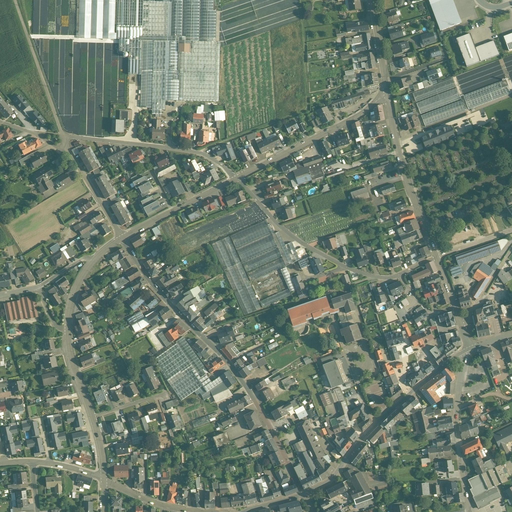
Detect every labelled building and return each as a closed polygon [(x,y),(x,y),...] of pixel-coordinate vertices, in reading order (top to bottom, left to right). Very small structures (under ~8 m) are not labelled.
[(115,0),(79,0),(79,39),(116,40),(116,33),(115,33),(115,0)] [(117,0),(116,33),(116,40),(119,40),(129,40),(129,52),(129,60),(142,60),(142,36),(143,1),(143,0),(117,0)] [(182,0),(171,0),(171,36),(179,37),(182,37),(182,0)] [(200,0),(182,0),(182,37),(185,37),(185,41),(190,41),(199,41),(200,0)] [(213,0),(200,0),(199,41),(216,42),(217,11),(213,11),(213,0)] [(359,0),(348,0),(350,11),(361,9),(359,0)] [(450,0),(430,0),(436,15),(434,16),(437,22),(439,21),(442,30),(459,24),(450,0)] [(155,2),(143,1),(142,36),(154,36),(155,2)] [(170,2),(156,2),(156,36),(169,36),(170,2)] [(296,6),(289,8),(291,14),(288,15),(291,22),(300,19),(296,6)] [(248,37),(280,27),(279,23),(281,21),(278,12),(266,16),(265,18),(266,19),(256,22),(253,20),(248,22),(252,17),(245,20),(247,22),(244,23),(245,25),(240,27),(241,29),(235,31),(238,40),(237,35),(241,34),(243,39),(244,38),(243,35),(246,34),(246,36),(248,37)] [(390,14),(386,15),(388,22),(398,19),(396,12),(390,14)] [(351,32),(355,31),(354,24),(351,24),(351,22),(346,23),(347,27),(350,26),(351,32)] [(368,22),(354,24),(355,31),(355,32),(369,30),(368,22)] [(393,30),(392,30),(392,31),(389,32),(391,40),(401,37),(400,33),(402,33),(401,28),(393,30)] [(421,37),(424,45),(435,42),(432,33),(421,37)] [(511,33),(503,37),(509,51),(511,49),(511,33)] [(360,38),(352,39),(353,45),(361,43),(361,42),(364,42),(364,43),(371,42),(370,34),(360,36),(360,38)] [(480,62),(476,47),(470,34),(456,39),(466,67),(480,62)] [(154,36),(142,36),(142,39),(154,40),(153,73),(155,73),(155,40),(169,40),(179,40),(179,37),(171,36),(169,36),(156,36),(154,36)] [(182,37),(179,37),(179,40),(178,52),(181,53),(190,53),(190,41),(185,41),(185,37),(182,37)] [(154,40),(142,39),(142,60),(141,75),(141,108),(152,108),(153,73),(154,40)] [(129,40),(119,40),(119,52),(129,52),(129,40)] [(169,40),(155,40),(155,73),(153,73),(152,108),(152,114),(162,114),(162,110),(165,110),(165,101),(168,101),(169,40)] [(179,40),(169,40),(168,101),(179,101),(180,71),(178,71),(178,52),(179,40)] [(199,41),(190,41),(190,53),(181,53),(180,71),(179,101),(219,102),(220,42),(216,42),(199,41)] [(494,41),(476,47),(480,62),(499,54),(494,41)] [(364,44),(355,46),(356,52),(372,49),(371,42),(364,43),(364,44)] [(406,49),(404,43),(399,44),(393,46),(392,47),(395,55),(402,52),(401,51),(406,49)] [(438,47),(429,50),(430,54),(430,55),(431,58),(432,58),(440,56),(438,47)] [(361,56),(357,57),(358,64),(374,61),(373,53),(360,55),(361,56)] [(407,58),(399,61),(400,64),(399,64),(401,69),(409,66),(407,58)] [(142,60),(129,60),(128,75),(141,75),(142,60)] [(358,64),(357,64),(358,69),(365,68),(365,70),(376,69),(374,61),(358,64)] [(436,70),(426,73),(429,80),(429,81),(431,81),(439,78),(436,70)] [(410,77),(397,81),(399,90),(408,87),(408,86),(412,85),(410,77)] [(453,78),(412,94),(416,102),(456,87),(453,78)] [(429,80),(422,82),(425,88),(433,85),(431,81),(429,81),(429,80)] [(506,80),(500,82),(502,88),(508,86),(506,80)] [(500,82),(463,96),(468,110),(511,94),(508,86),(502,88),(500,82)] [(457,88),(416,104),(420,114),(461,99),(457,88)] [(357,94),(343,99),(342,99),(344,105),(366,98),(365,97),(364,92),(357,94)] [(27,106),(29,103),(31,104),(32,106),(34,105),(32,103),(27,98),(23,102),(25,104),(27,106)] [(342,99),(331,103),(333,108),(339,107),(344,105),(342,99)] [(462,100),(421,116),(425,127),(466,111),(462,100)] [(23,103),(18,107),(24,113),(28,110),(23,103)] [(382,105),(378,106),(376,108),(376,110),(374,110),(374,114),(383,113),(382,105)] [(13,113),(8,107),(1,112),(6,119),(13,113)] [(327,107),(317,112),(323,125),(333,120),(327,107)] [(43,120),(39,115),(41,113),(38,110),(36,112),(34,109),(28,114),(38,125),(43,120)] [(124,122),(125,122),(128,122),(128,112),(120,112),(120,121),(124,121),(124,122)] [(383,113),(374,114),(376,122),(385,120),(383,113)] [(407,114),(401,116),(401,118),(402,118),(403,120),(402,121),(404,124),(406,131),(412,129),(408,118),(407,114)] [(416,120),(414,116),(408,118),(412,129),(418,126),(416,120)] [(317,119),(310,123),(313,129),(320,125),(317,119)] [(160,121),(154,120),(154,128),(153,128),(150,128),(150,129),(149,130),(150,131),(150,132),(153,132),(153,139),(165,139),(165,128),(160,128),(160,121)] [(295,120),(285,125),(289,134),(299,129),(295,120)] [(120,121),(113,121),(112,133),(117,133),(123,133),(124,129),(125,129),(125,122),(124,122),(124,121),(120,121)] [(511,121),(506,124),(501,126),(503,132),(511,128),(511,121)] [(191,122),(184,122),(184,132),(181,132),(181,140),(190,141),(191,122)] [(422,135),(426,148),(458,138),(454,125),(422,135)] [(360,127),(353,129),(355,139),(363,137),(360,127)] [(8,128),(1,132),(4,137),(5,140),(12,137),(8,128)] [(381,128),(372,131),(369,132),(371,138),(374,137),(374,138),(383,135),(381,128)] [(209,132),(199,132),(199,142),(198,142),(197,143),(197,145),(198,146),(201,146),(205,145),(205,142),(208,143),(211,141),(212,133),(208,133),(209,132)] [(348,133),(345,134),(344,135),(342,136),(342,135),(340,136),(336,137),(337,141),(336,141),(336,143),(336,145),(338,146),(349,144),(348,141),(350,140),(349,134),(348,133)] [(277,136),(267,141),(271,149),(281,144),(277,136)] [(38,139),(31,142),(35,149),(41,146),(38,139)] [(267,141),(262,144),(261,142),(258,143),(259,145),(258,146),(262,154),(271,149),(267,141)] [(326,141),(319,145),(323,153),(330,150),(326,141)] [(19,146),(23,155),(30,151),(35,149),(31,142),(27,144),(26,142),(25,142),(19,146)] [(220,148),(216,150),(218,156),(225,154),(228,162),(236,159),(230,145),(220,148)] [(377,151),(369,154),(371,160),(379,157),(378,155),(388,152),(385,145),(376,148),(377,151)] [(121,152),(119,147),(116,149),(115,147),(112,149),(118,160),(120,159),(123,164),(126,162),(125,160),(121,152)] [(252,147),(246,150),(250,160),(253,158),(253,159),(257,157),(252,147)] [(80,153),(79,153),(83,160),(91,155),(87,149),(85,150),(80,153)] [(112,149),(111,149),(109,151),(106,153),(107,155),(111,164),(118,160),(112,149)] [(136,151),(134,152),(134,151),(133,152),(129,154),(131,157),(134,164),(144,158),(140,150),(137,152),(136,151)] [(246,150),(240,153),(242,157),(245,163),(248,161),(250,160),(246,150)] [(34,157),(29,160),(34,168),(46,161),(42,153),(34,157)] [(91,155),(83,160),(86,166),(95,162),(91,155)] [(162,156),(157,158),(157,157),(156,157),(154,158),(153,159),(154,161),(155,162),(156,161),(160,168),(169,163),(166,157),(165,157),(163,158),(162,156)] [(321,156),(309,160),(310,166),(319,163),(321,162),(323,161),(321,156)] [(27,160),(26,157),(21,159),(19,161),(21,165),(28,161),(27,160)] [(195,160),(192,162),(190,159),(182,164),(186,171),(190,169),(192,174),(197,171),(204,167),(201,163),(198,165),(195,160)] [(291,159),(280,165),(283,172),(295,166),(291,159)] [(390,160),(380,163),(382,171),(392,168),(390,160)] [(95,162),(86,166),(90,173),(93,171),(98,168),(95,162)] [(160,168),(157,170),(160,177),(173,170),(169,163),(160,168)] [(298,170),(293,171),(298,185),(324,176),(321,166),(319,163),(310,166),(304,168),(302,169),(298,170)] [(380,163),(372,166),(375,173),(376,172),(382,171),(380,163)] [(43,170),(41,170),(41,172),(39,173),(34,176),(35,179),(38,179),(39,182),(38,183),(40,186),(42,185),(47,182),(48,181),(46,179),(49,177),(48,176),(51,174),(47,167),(43,170)] [(214,169),(205,174),(206,174),(201,177),(205,185),(210,183),(219,179),(214,169)] [(65,175),(58,179),(58,180),(55,182),(59,188),(62,187),(72,181),(68,175),(67,174),(65,175)] [(97,179),(96,180),(99,186),(107,182),(104,175),(102,176),(97,179)] [(138,190),(149,185),(145,178),(133,185),(136,191),(138,190)] [(45,191),(51,188),(54,186),(51,180),(48,181),(47,182),(42,185),(40,186),(38,187),(42,194),(45,191)] [(178,180),(168,186),(174,198),(184,193),(178,180)] [(279,181),(266,186),(268,193),(272,192),(282,189),(279,181)] [(107,182),(99,186),(103,193),(111,188),(107,182)] [(192,190),(188,182),(184,184),(188,193),(192,190)] [(393,184),(381,189),(383,195),(395,191),(393,184)] [(138,190),(142,195),(152,190),(149,185),(138,190)] [(111,188),(103,193),(106,199),(109,198),(114,195),(115,195),(111,188)] [(366,188),(350,193),(354,203),(364,199),(369,198),(369,197),(366,188)] [(242,191),(234,194),(237,203),(238,204),(246,200),(242,191)] [(234,195),(225,198),(228,206),(237,203),(234,195)] [(143,209),(157,202),(153,196),(139,203),(143,209)] [(279,199),(271,201),(273,209),(281,206),(281,205),(285,203),(283,198),(279,199)] [(87,200),(78,205),(78,206),(75,208),(79,215),(83,212),(83,213),(84,212),(92,207),(87,200)] [(209,201),(202,204),(206,212),(209,210),(210,211),(214,209),(213,208),(216,206),(213,200),(210,201),(209,201)] [(113,206),(112,207),(115,213),(123,209),(126,207),(123,201),(120,202),(119,203),(113,206)] [(404,201),(393,205),(394,207),(396,211),(401,210),(402,211),(405,210),(404,208),(407,207),(404,201)] [(142,210),(146,217),(162,209),(158,202),(157,202),(143,209),(142,210)] [(196,208),(186,212),(191,220),(200,216),(197,210),(196,208)] [(123,209),(115,213),(119,219),(127,215),(123,209)] [(285,211),(281,212),(284,221),(293,218),(290,209),(285,211)] [(412,211),(400,216),(396,217),(396,218),(396,220),(396,221),(397,222),(397,223),(398,225),(401,224),(415,219),(412,211)] [(84,212),(83,213),(83,212),(79,215),(76,216),(79,220),(87,216),(84,212)] [(99,212),(90,217),(91,218),(89,219),(91,223),(93,222),(94,224),(103,219),(99,212)] [(127,215),(119,219),(122,226),(125,224),(131,221),(127,215)] [(416,220),(404,224),(405,227),(408,234),(413,232),(419,229),(416,220)] [(266,221),(231,236),(236,248),(271,232),(268,225),(266,221)] [(81,228),(78,229),(78,230),(82,235),(86,233),(89,231),(92,229),(89,225),(88,223),(81,228)] [(167,223),(162,224),(166,239),(171,237),(167,223)] [(105,224),(98,229),(104,237),(111,232),(105,224)] [(285,245),(279,232),(275,234),(270,224),(268,225),(271,232),(272,234),(277,246),(278,248),(282,256),(282,258),(286,266),(293,263),(285,245)] [(160,229),(162,229),(160,225),(153,228),(156,237),(162,235),(160,229)] [(405,227),(397,230),(400,237),(408,234),(405,227)] [(419,229),(413,232),(416,240),(423,238),(419,229)] [(408,234),(400,237),(401,239),(403,245),(416,240),(413,232),(408,234)] [(272,234),(237,250),(242,262),(277,246),(272,234)] [(140,235),(131,241),(135,248),(140,245),(140,244),(143,242),(142,239),(140,235)] [(229,237),(212,245),(223,270),(240,263),(229,237)] [(508,237),(498,241),(501,250),(509,240),(508,237)] [(332,239),(326,241),(329,249),(332,248),(333,249),(337,248),(334,239),(332,239)] [(396,248),(403,245),(401,239),(394,242),(396,248)] [(84,240),(78,244),(83,252),(90,248),(86,240),(85,240),(84,240)] [(498,241),(465,252),(468,262),(501,250),(498,241)] [(300,260),(292,242),(285,245),(293,263),(300,260)] [(370,243),(363,246),(366,253),(372,251),(370,243)] [(58,244),(50,248),(53,253),(61,249),(58,244)] [(346,246),(341,248),(343,256),(349,255),(346,246)] [(362,246),(353,249),(357,259),(366,256),(362,246)] [(419,247),(414,250),(415,254),(417,257),(422,255),(420,249),(419,247)] [(426,247),(420,249),(422,255),(422,256),(423,257),(429,254),(426,247)] [(123,248),(116,253),(119,259),(120,261),(122,259),(127,256),(123,248)] [(278,248),(243,264),(247,272),(282,256),(278,248)] [(67,260),(62,252),(52,259),(56,267),(67,260)] [(465,252),(455,256),(458,265),(468,262),(465,252)] [(116,253),(111,256),(113,259),(115,264),(116,263),(117,263),(116,261),(119,259),(116,253)] [(376,254),(373,256),(377,266),(385,263),(382,257),(380,253),(376,254)] [(422,256),(417,258),(419,262),(431,257),(429,254),(423,257),(422,256)] [(127,256),(122,259),(123,261),(125,264),(122,266),(125,271),(134,265),(129,256),(127,256)] [(357,259),(356,260),(359,268),(369,264),(366,256),(357,259)] [(309,257),(298,262),(301,269),(311,265),(310,262),(311,262),(309,257)] [(394,259),(390,260),(393,268),(402,265),(399,257),(398,257),(394,259)] [(282,258),(248,273),(251,281),(286,266),(282,258)] [(311,262),(310,262),(311,265),(316,275),(324,271),(322,267),(320,263),(321,263),(319,259),(311,262)] [(151,260),(143,264),(148,271),(155,267),(154,264),(151,260)] [(437,272),(432,262),(426,265),(428,270),(430,275),(437,272)] [(240,263),(223,270),(245,316),(261,308),(240,263)] [(479,268),(475,266),(470,272),(474,275),(480,278),(478,281),(475,287),(476,287),(472,293),(473,297),(476,299),(491,277),(495,271),(488,266),(483,263),(479,268)] [(458,265),(449,268),(452,277),(461,274),(458,265)] [(178,280),(176,277),(172,271),(178,267),(176,266),(173,268),(167,272),(165,272),(168,276),(164,278),(169,285),(178,280)] [(155,267),(148,271),(150,275),(152,278),(159,273),(157,269),(155,267)] [(287,267),(252,283),(255,291),(284,278),(282,273),(288,271),(287,267)] [(27,268),(15,270),(17,277),(22,276),(26,283),(33,279),(27,268)] [(137,268),(126,275),(130,281),(130,282),(141,275),(137,268)] [(504,272),(501,270),(498,275),(498,276),(500,279),(504,284),(511,278),(511,269),(507,273),(505,270),(504,272)] [(428,270),(413,276),(415,281),(430,275),(428,270)] [(288,271),(282,273),(284,278),(285,280),(289,287),(291,293),(297,291),(295,287),(294,284),(291,285),(289,280),(288,277),(291,276),(288,271)] [(126,275),(119,279),(119,280),(121,284),(122,284),(122,285),(130,281),(126,275)] [(347,275),(341,277),(344,285),(350,283),(347,275)] [(438,275),(432,278),(431,276),(428,277),(431,285),(441,281),(438,275)] [(8,276),(0,277),(0,287),(10,286),(8,276)] [(300,276),(289,280),(291,285),(294,284),(295,287),(303,284),(300,276)] [(64,277),(56,283),(53,285),(54,287),(56,290),(57,291),(58,291),(60,289),(64,287),(68,284),(64,277)] [(142,277),(131,284),(133,287),(136,291),(147,284),(142,277)] [(164,278),(157,283),(162,290),(169,285),(164,278)] [(285,280),(256,292),(260,300),(289,287),(285,280)] [(179,282),(169,287),(163,291),(170,299),(176,295),(174,292),(183,287),(179,282)] [(400,282),(388,287),(393,297),(404,292),(400,282)] [(303,284),(295,287),(297,291),(300,299),(308,296),(303,284)] [(431,285),(427,287),(428,290),(422,293),(424,295),(425,299),(428,298),(432,296),(436,295),(440,293),(437,287),(436,287),(434,284),(431,285)] [(442,284),(437,286),(437,287),(440,293),(440,294),(446,292),(442,284)] [(199,286),(183,295),(186,299),(183,300),(189,307),(199,302),(202,300),(197,294),(199,292),(199,291),(201,290),(199,286)] [(64,287),(60,289),(58,291),(62,296),(67,292),(64,287)] [(133,287),(126,292),(128,296),(136,291),(133,287)] [(289,287),(260,300),(263,308),(292,295),(291,293),(289,287)] [(382,287),(374,290),(378,304),(386,302),(382,287)] [(466,288),(457,291),(460,299),(468,296),(466,288)] [(62,303),(55,293),(57,291),(56,290),(50,293),(49,294),(50,294),(51,297),(49,298),(55,307),(62,303)] [(100,298),(93,290),(91,291),(96,300),(100,298)] [(91,291),(90,291),(86,293),(86,292),(84,293),(90,304),(96,300),(91,291)] [(446,292),(439,295),(443,305),(450,303),(446,292)] [(90,304),(84,293),(82,294),(83,295),(79,298),(82,302),(85,307),(90,304)] [(144,302),(137,293),(127,301),(135,310),(144,302)] [(333,304),(335,310),(337,309),(340,308),(353,303),(354,303),(350,294),(331,300),(331,301),(332,301),(333,304)] [(19,301),(4,304),(7,321),(17,319),(27,317),(27,318),(38,316),(36,307),(37,307),(36,303),(35,303),(33,296),(19,299),(19,301)] [(460,299),(459,299),(461,308),(471,305),(468,296),(460,299)] [(158,303),(153,297),(145,303),(146,303),(150,308),(151,309),(158,303)] [(202,300),(199,302),(200,306),(203,304),(204,305),(210,302),(208,297),(202,300)] [(326,298),(288,311),(291,320),(293,319),(294,320),(290,322),(293,329),(307,323),(305,319),(313,317),(314,319),(322,316),(321,314),(330,311),(331,314),(332,313),(333,315),(335,314),(335,313),(337,312),(338,312),(337,309),(335,310),(333,304),(328,305),(326,298)] [(406,298),(401,302),(404,307),(409,304),(406,298)] [(183,300),(177,306),(183,313),(189,307),(183,300)] [(391,301),(385,303),(387,311),(394,308),(391,301)] [(82,302),(78,304),(82,312),(86,309),(85,307),(82,302)] [(199,302),(189,307),(197,316),(198,315),(200,313),(196,310),(201,307),(200,306),(199,302)] [(215,303),(204,312),(207,316),(209,318),(212,316),(210,313),(218,307),(215,303)] [(353,303),(340,308),(342,312),(346,310),(347,314),(348,314),(347,313),(355,311),(356,311),(353,303)] [(487,307),(483,308),(486,319),(496,316),(492,305),(487,307)] [(159,313),(163,318),(164,320),(167,318),(172,315),(167,307),(159,313)] [(183,313),(191,322),(197,316),(189,307),(183,313)] [(340,308),(337,309),(338,312),(344,329),(347,328),(342,312),(340,308)] [(483,308),(476,310),(473,314),(475,326),(481,325),(481,321),(486,319),(483,308)] [(157,310),(145,316),(148,320),(149,319),(152,323),(154,322),(155,324),(163,318),(159,313),(157,310)] [(418,314),(414,317),(413,316),(413,317),(413,318),(416,323),(428,315),(425,310),(418,314)] [(83,312),(75,316),(78,322),(84,320),(87,319),(83,312)] [(144,317),(141,312),(136,315),(139,320),(144,317)] [(447,328),(455,326),(452,313),(439,316),(440,323),(446,321),(447,328)] [(209,318),(205,321),(210,326),(214,322),(217,319),(214,315),(212,316),(209,318)] [(201,317),(193,324),(197,328),(205,322),(203,320),(201,317)] [(190,329),(179,319),(173,324),(176,327),(175,328),(180,334),(182,335),(190,329)] [(78,322),(74,324),(75,328),(74,328),(75,330),(86,326),(84,320),(78,322)] [(205,322),(197,328),(202,332),(210,326),(205,321),(205,322)] [(347,328),(344,329),(341,330),(343,337),(345,336),(347,344),(352,343),(352,344),(356,343),(355,341),(362,339),(356,324),(347,328)] [(485,324),(483,325),(481,326),(481,325),(476,326),(478,338),(490,335),(488,324),(485,324)] [(86,326),(75,330),(76,332),(77,332),(78,336),(79,336),(87,333),(89,332),(86,326)] [(232,327),(226,329),(228,332),(230,337),(235,335),(232,327)] [(174,328),(165,334),(171,343),(179,337),(177,336),(180,334),(175,328),(174,328)] [(429,330),(420,335),(424,343),(425,342),(426,343),(429,342),(428,341),(433,339),(429,330)] [(165,334),(163,332),(158,335),(166,347),(171,344),(171,343),(165,334)] [(228,332),(218,336),(221,344),(228,341),(227,338),(230,337),(228,332)] [(440,336),(442,345),(452,343),(452,339),(450,335),(450,333),(440,336)] [(420,335),(416,337),(416,336),(411,338),(415,346),(419,345),(419,346),(421,345),(421,344),(424,343),(420,335)] [(212,383),(206,374),(208,373),(183,337),(176,342),(177,344),(156,359),(159,363),(156,365),(167,381),(181,401),(194,392),(197,390),(202,386),(205,391),(208,389),(210,391),(218,385),(219,386),(224,382),(220,377),(212,383)] [(455,338),(454,339),(452,339),(452,343),(453,344),(455,347),(462,345),(459,337),(455,338)] [(85,341),(79,344),(82,351),(93,347),(90,339),(85,341)] [(52,340),(44,341),(45,345),(42,346),(43,351),(46,351),(54,349),(52,340)] [(207,347),(199,340),(193,346),(201,353),(207,347)] [(511,340),(500,344),(503,352),(511,348),(511,340)] [(394,343),(388,345),(391,355),(397,353),(395,346),(394,343)] [(443,346),(444,351),(453,344),(452,343),(442,345),(443,346)] [(229,344),(222,350),(230,361),(237,356),(229,347),(231,346),(229,344)] [(444,351),(443,351),(448,359),(458,351),(455,347),(453,344),(444,351)] [(430,351),(435,357),(440,353),(436,347),(430,351)] [(490,348),(481,352),(481,351),(481,352),(483,358),(487,369),(491,367),(497,365),(494,358),(490,348)] [(511,348),(503,352),(509,367),(509,369),(511,367),(511,348)] [(435,357),(434,358),(439,365),(448,359),(443,351),(440,353),(435,357)] [(412,364),(417,362),(418,362),(413,352),(408,354),(411,361),(410,361),(411,364),(412,364)] [(391,355),(390,355),(392,361),(399,359),(397,353),(391,355)] [(408,362),(408,365),(411,364),(410,361),(411,361),(408,354),(408,353),(403,355),(402,357),(406,361),(407,361),(408,362)] [(321,360),(323,365),(335,361),(338,360),(335,354),(329,356),(321,360)] [(91,355),(80,359),(84,367),(95,363),(91,355)] [(382,371),(388,368),(387,366),(385,366),(384,364),(382,355),(380,356),(376,357),(380,371),(382,371)] [(503,355),(494,358),(497,365),(491,367),(494,375),(508,369),(503,355)] [(254,356),(248,359),(250,365),(257,361),(254,356)] [(54,357),(43,360),(44,365),(46,364),(47,368),(45,369),(56,367),(54,357)] [(338,360),(335,361),(344,383),(354,380),(345,357),(339,359),(338,359),(338,360)] [(212,364),(207,368),(211,374),(225,364),(220,358),(212,364)] [(266,363),(263,358),(257,361),(259,366),(260,367),(266,363)] [(419,363),(423,367),(429,362),(426,358),(419,363)] [(245,367),(239,359),(233,363),(239,372),(245,367)] [(257,361),(251,365),(246,368),(248,371),(259,366),(257,361)] [(335,361),(323,365),(326,374),(332,389),(340,386),(344,384),(344,383),(335,361)] [(406,365),(407,379),(420,369),(417,362),(412,364),(411,364),(408,365),(406,365)] [(429,362),(423,367),(425,370),(428,374),(434,369),(429,362)] [(151,366),(142,371),(147,381),(156,377),(153,370),(151,366)] [(239,372),(245,379),(251,374),(248,371),(246,368),(246,367),(239,372)] [(382,371),(385,377),(394,374),(391,367),(388,368),(382,371)] [(450,383),(455,379),(455,378),(454,375),(448,367),(441,372),(448,381),(450,383)] [(420,369),(407,379),(411,387),(424,377),(420,369)] [(228,371),(220,377),(224,382),(227,387),(228,387),(231,385),(231,386),(236,383),(230,375),(231,375),(228,371)] [(57,372),(41,376),(43,386),(59,382),(57,372)] [(441,372),(428,383),(434,391),(448,381),(441,372)] [(332,389),(326,374),(320,376),(327,393),(331,404),(338,402),(339,403),(345,402),(340,386),(332,389)] [(385,377),(389,388),(398,384),(394,374),(385,377)] [(156,377),(147,381),(152,391),(161,387),(159,383),(159,384),(156,377)] [(264,381),(255,386),(258,391),(267,386),(265,382),(269,380),(268,378),(264,381)] [(291,380),(283,384),(286,390),(290,389),(288,386),(296,382),(294,378),(291,380)] [(448,381),(434,391),(439,398),(445,393),(446,394),(454,395),(455,379),(450,383),(448,381)] [(13,383),(11,384),(11,386),(13,392),(14,392),(15,393),(17,392),(18,391),(23,390),(22,381),(13,383)] [(224,382),(219,386),(223,392),(229,389),(228,387),(227,387),(224,382)] [(434,391),(428,383),(419,390),(432,406),(441,401),(439,398),(434,391)] [(139,393),(134,384),(127,388),(129,392),(128,392),(131,397),(139,393)] [(389,388),(387,389),(389,395),(391,402),(403,393),(398,384),(389,388)] [(218,385),(210,391),(213,396),(223,392),(219,386),(218,385)] [(66,387),(56,389),(58,397),(68,395),(66,387)] [(275,397),(269,388),(260,394),(265,402),(275,397)] [(205,391),(200,394),(202,396),(204,400),(213,396),(210,391),(208,389),(205,391)] [(223,392),(213,396),(215,402),(218,400),(219,401),(232,395),(229,389),(223,392)] [(102,390),(94,393),(98,403),(106,399),(104,394),(103,390),(102,390)] [(112,394),(116,402),(123,398),(119,390),(117,391),(112,394)] [(327,393),(319,396),(324,407),(331,404),(327,393)] [(248,395),(241,399),(245,407),(253,403),(248,395)] [(407,401),(413,408),(419,403),(413,396),(407,401)] [(241,399),(227,405),(231,414),(245,407),(241,399)] [(452,399),(443,399),(444,410),(448,409),(453,409),(452,399)] [(21,400),(10,402),(11,408),(12,413),(13,413),(23,410),(23,408),(24,407),(23,404),(22,404),(21,400)] [(71,400),(61,402),(62,410),(68,409),(73,408),(71,400)] [(407,401),(400,408),(406,414),(410,410),(413,408),(407,401)] [(345,402),(339,403),(337,404),(338,407),(338,408),(346,434),(352,428),(352,427),(351,422),(349,414),(349,413),(345,402)] [(413,408),(410,410),(413,414),(427,408),(424,405),(422,406),(419,403),(413,408)] [(153,406),(146,408),(149,415),(159,412),(156,404),(153,405),(153,406)] [(297,406),(296,404),(292,407),(286,410),(288,414),(295,411),(293,408),(297,406)] [(351,421),(356,418),(360,415),(364,421),(369,418),(365,412),(366,411),(363,404),(362,405),(358,408),(349,413),(351,421)] [(472,415),(472,416),(480,412),(476,404),(468,408),(470,412),(470,413),(471,415),(472,415)] [(284,406),(272,412),(276,421),(288,414),(286,410),(284,406)] [(427,408),(413,414),(418,436),(426,434),(432,433),(435,432),(438,431),(437,423),(429,425),(427,417),(435,415),(432,406),(427,408)] [(389,417),(395,423),(395,424),(403,417),(397,410),(389,417)] [(262,426),(255,411),(244,416),(251,431),(262,426)] [(159,412),(149,415),(150,420),(159,417),(158,415),(160,414),(159,412)] [(80,413),(66,416),(67,421),(73,419),(75,428),(83,426),(80,413)] [(138,413),(127,416),(129,423),(134,421),(140,420),(138,413)] [(216,413),(185,424),(187,430),(216,420),(214,415),(217,414),(216,413)] [(233,414),(217,422),(220,428),(236,421),(233,414)] [(175,415),(168,418),(172,429),(180,426),(178,422),(175,415)] [(60,417),(45,420),(48,433),(56,431),(54,423),(61,422),(60,417)] [(381,424),(386,429),(388,431),(395,424),(395,423),(389,417),(381,424)] [(369,418),(364,421),(358,426),(363,433),(373,423),(369,418)] [(436,421),(437,423),(438,431),(453,428),(452,418),(436,421)] [(466,424),(459,427),(459,431),(462,440),(477,435),(479,433),(475,418),(473,419),(466,422),(466,424)] [(337,419),(330,421),(332,426),(332,427),(338,424),(337,419)] [(307,451),(317,471),(329,464),(322,457),(325,456),(321,447),(319,448),(306,420),(296,425),(303,440),(307,451)] [(36,422),(22,425),(23,430),(29,428),(31,437),(39,435),(36,422)] [(115,422),(108,425),(111,434),(118,432),(117,429),(115,422)] [(338,424),(332,427),(335,434),(341,431),(338,424)] [(386,429),(384,431),(388,442),(390,442),(390,446),(392,461),(397,461),(396,453),(399,453),(395,424),(388,431),(386,429)] [(511,425),(493,435),(499,447),(505,444),(511,440),(511,425)] [(16,426),(1,429),(4,441),(5,441),(12,440),(10,432),(17,431),(16,426)] [(329,427),(326,428),(329,436),(335,434),(332,427),(332,426),(329,427)] [(378,426),(372,432),(376,435),(377,434),(380,437),(380,436),(382,444),(388,442),(384,431),(378,426)] [(359,436),(352,428),(346,434),(354,442),(359,436)] [(268,430),(261,433),(263,438),(265,442),(272,438),(268,430)] [(64,432),(49,435),(52,448),(60,446),(58,439),(65,437),(64,432)] [(71,435),(73,443),(88,440),(86,432),(71,435)] [(376,435),(372,432),(367,438),(373,444),(380,437),(377,434),(376,435)] [(432,433),(426,434),(427,440),(436,439),(435,432),(432,433)] [(226,433),(214,438),(218,447),(230,442),(226,433)] [(261,433),(253,437),(255,442),(259,440),(263,438),(261,433)] [(454,433),(445,434),(446,438),(447,444),(447,446),(455,444),(454,433)] [(35,453),(43,452),(41,438),(26,441),(27,446),(34,445),(35,453)] [(272,438),(265,442),(267,444),(272,454),(279,451),(277,447),(272,438)] [(337,446),(335,448),(343,457),(347,452),(341,445),(336,439),(333,442),(337,446)] [(346,439),(341,445),(347,452),(351,445),(346,439)] [(476,450),(482,447),(478,439),(461,447),(465,455),(476,450)] [(12,440),(5,441),(8,454),(15,453),(14,448),(21,447),(20,441),(12,443),(12,440)] [(307,451),(303,440),(293,445),(295,449),(298,455),(307,451)] [(364,442),(357,450),(363,455),(365,452),(366,452),(367,455),(370,454),(369,451),(368,449),(367,445),(364,442)] [(128,444),(116,445),(117,454),(129,453),(128,444)] [(259,444),(250,447),(251,451),(252,454),(261,451),(260,447),(259,444)] [(505,444),(499,447),(505,459),(511,456),(505,444)] [(439,448),(428,449),(430,459),(457,455),(455,445),(439,448)] [(476,450),(479,457),(480,457),(481,459),(483,458),(486,456),(483,450),(483,449),(482,447),(476,450)] [(372,448),(368,449),(369,451),(370,454),(370,457),(372,464),(377,463),(372,448)] [(335,449),(331,452),(336,460),(340,457),(335,449)] [(430,459),(428,449),(422,450),(424,464),(431,464),(430,459)] [(357,450),(349,461),(355,466),(361,458),(363,455),(357,450)] [(272,454),(268,456),(274,468),(285,463),(279,451),(272,454)] [(298,455),(303,464),(309,478),(318,473),(317,471),(307,451),(298,455)] [(91,457),(74,452),(72,459),(89,464),(91,457)] [(472,461),(478,475),(487,471),(481,459),(480,457),(479,457),(472,461)] [(451,461),(443,462),(443,467),(444,473),(453,472),(453,471),(452,471),(451,465),(452,465),(451,461)] [(303,464),(298,466),(305,480),(309,478),(303,464)] [(317,471),(318,473),(322,481),(330,476),(335,470),(329,464),(317,471)] [(487,471),(478,475),(468,480),(472,489),(470,490),(473,497),(478,509),(501,497),(496,486),(508,481),(503,469),(505,468),(503,464),(487,471)] [(294,468),(300,482),(305,480),(298,466),(294,468)] [(144,468),(135,468),(135,488),(143,488),(143,480),(142,480),(142,478),(144,478),(144,468)] [(369,494),(356,469),(350,472),(349,471),(344,473),(347,480),(350,478),(356,491),(350,494),(353,500),(369,494)] [(283,476),(280,470),(275,472),(278,478),(283,476)] [(25,473),(16,474),(18,484),(18,485),(21,485),(27,484),(25,473)] [(305,480),(300,482),(304,490),(322,481),(318,473),(309,478),(305,480)] [(92,479),(78,475),(76,482),(78,482),(77,486),(83,488),(84,484),(89,486),(92,479)] [(265,494),(270,493),(267,485),(266,485),(263,479),(266,478),(265,475),(261,478),(263,483),(262,483),(265,494)] [(278,478),(282,486),(290,483),(286,475),(283,476),(278,478)] [(56,477),(46,478),(46,487),(54,487),(54,486),(55,486),(56,493),(55,493),(62,493),(60,479),(56,480),(56,477)] [(252,482),(247,483),(246,480),(240,482),(244,493),(245,497),(255,494),(252,482)] [(271,490),(273,492),(275,498),(282,496),(276,481),(273,482),(272,483),(273,485),(274,489),(271,490)] [(158,482),(151,482),(151,486),(150,486),(150,491),(151,491),(151,495),(158,495),(158,487),(158,482)] [(343,482),(326,491),(330,499),(347,491),(343,482)] [(447,484),(448,495),(455,494),(457,494),(456,482),(447,484)] [(262,483),(256,485),(261,501),(261,503),(275,499),(275,498),(273,492),(270,493),(265,494),(262,483)] [(428,484),(415,485),(416,496),(429,495),(428,484)] [(292,486),(283,490),(286,496),(298,492),(295,485),(292,486)] [(169,491),(167,502),(175,504),(175,502),(177,494),(177,493),(175,493),(169,491)] [(188,492),(182,491),(181,495),(177,494),(175,502),(185,505),(187,496),(188,492)] [(21,492),(16,493),(17,501),(27,499),(26,492),(21,492)] [(214,493),(205,492),(205,509),(215,509),(215,497),(214,493)] [(198,493),(191,494),(194,507),(201,508),(198,493)] [(244,493),(236,495),(237,498),(231,498),(232,507),(247,505),(245,497),(244,493)] [(457,494),(455,494),(456,500),(456,503),(464,502),(463,493),(457,494)] [(255,494),(245,497),(247,505),(258,502),(255,494)] [(90,496),(84,496),(84,502),(83,502),(83,511),(91,511),(92,507),(92,502),(90,502),(90,496)] [(122,498),(111,498),(111,506),(113,506),(121,506),(122,498)] [(231,498),(221,499),(222,508),(232,507),(231,498)] [(352,498),(333,506),(336,511),(354,503),(352,498)] [(27,499),(17,501),(17,504),(16,504),(16,508),(16,509),(21,508),(28,507),(27,499)] [(331,503),(329,503),(327,501),(326,500),(319,503),(324,511),(334,511),(336,511),(333,506),(331,503)] [(292,503),(279,506),(279,507),(280,511),(281,511),(289,510),(289,511),(300,511),(302,511),(299,503),(293,505),(292,503)]
